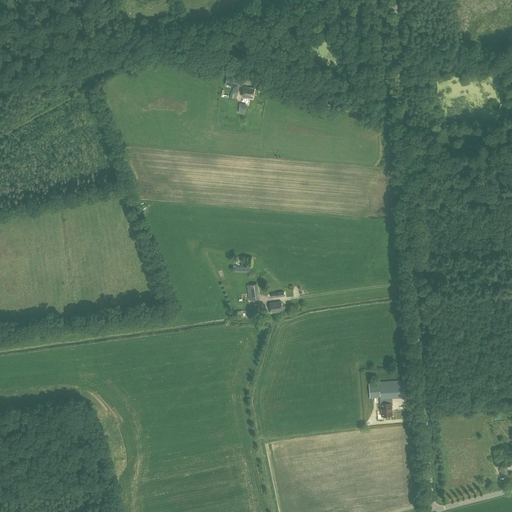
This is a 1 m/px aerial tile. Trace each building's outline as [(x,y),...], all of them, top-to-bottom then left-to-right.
[(242,96),(253,98),(255,88),(244,86),(242,96)] [(238,88),(234,87),(233,94),(230,93),(230,97),(236,99),(238,88)] [(258,299),(256,284),(248,285),(250,300),(258,299)] [(269,303),(271,313),(277,312),(277,313),(282,313),(281,301),(269,303)] [(370,383),(371,398),(380,397),(382,416),(390,415),(389,403),(391,402),(391,398),(405,397),(404,380),(370,383)]
